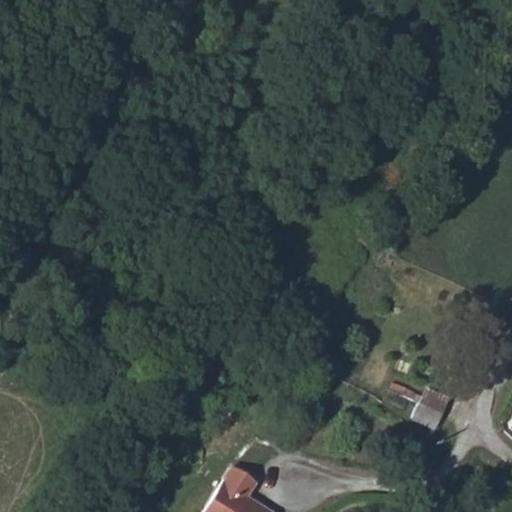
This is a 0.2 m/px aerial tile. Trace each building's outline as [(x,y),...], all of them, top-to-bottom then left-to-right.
[(201,0),(169,0),(162,16),(186,29),(201,0)] [(463,373),(450,366),(446,377),(459,384),(463,373)] [(423,391),(419,397),(416,404),(408,418),(435,431),(448,403),(423,391)] [(409,403),(416,404),(419,397),(413,395),(409,403)] [(258,480),(233,465),(203,511),(273,511),(275,510),(249,495),(258,480)]
